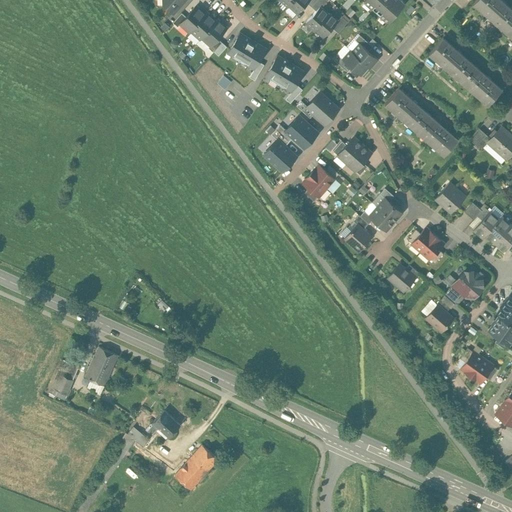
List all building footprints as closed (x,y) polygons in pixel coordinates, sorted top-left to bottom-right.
[(163,0),(164,4),(173,12),(184,0),(163,0)] [(293,0),(289,5),(298,12),(307,2),(308,0),(293,0)] [(316,0),(311,6),(316,10),(320,6),(321,7),(327,0),(316,0)] [(364,0),(388,21),(405,2),(402,0),(364,0)] [(511,8),(502,0),(475,0),(473,3),(511,36),(511,8)] [(186,16),(180,23),(190,31),(191,30),(205,13),(196,5),(186,16)] [(316,10),(306,21),(314,29),(315,28),(328,14),(328,13),(321,7),(320,6),(316,10)] [(181,12),(173,22),(178,26),(180,23),(186,16),(181,12)] [(205,13),(191,30),(200,38),(202,37),(201,37),(216,20),(206,12),(205,13)] [(328,14),(315,28),(324,36),(332,27),(338,20),(329,12),(328,13),(328,14)] [(338,20),(332,27),(338,32),(348,21),(342,16),(338,20)] [(216,20),(201,37),(202,37),(210,45),(211,45),(218,38),(227,27),(217,19),(216,20)] [(267,47),(240,31),(228,52),(254,68),(267,47)] [(373,46),(359,34),(355,39),(359,43),(360,42),(369,51),(373,46)] [(502,89),(443,37),(429,53),(488,104),(502,89)] [(218,38),(211,45),(210,45),(208,47),(213,51),(222,42),(218,38)] [(369,51),(360,42),(359,43),(352,51),(368,66),(370,67),(378,58),(369,51)] [(368,66),(352,51),(350,50),(343,58),(342,59),(352,67),(360,75),(368,66)] [(304,70),(278,54),(266,75),(291,90),(304,70)] [(343,58),(338,54),(334,59),(347,71),(352,67),(342,59),(343,58)] [(223,73),(217,81),(224,87),(230,79),(223,73)] [(458,139),(399,87),(385,103),(444,155),(458,139)] [(320,91),(307,106),(326,122),(339,108),(337,106),(320,91)] [(299,115),(286,130),(304,146),(317,132),(299,115)] [(511,152),(511,135),(501,126),(490,138),(487,142),(507,159),(511,152)] [(490,138),(479,127),(469,139),(481,149),(487,142),(490,138)] [(346,144),(338,154),(347,162),(363,144),(354,136),(346,144)] [(332,149),(335,140),(329,138),(326,148),(332,149)] [(296,156),(277,139),(264,154),(283,170),(296,156)] [(342,140),(333,150),(338,154),(346,144),(342,140)] [(363,144),(347,162),(356,170),(363,162),(372,152),(363,144)] [(363,162),(356,170),(360,174),(368,166),(363,162)] [(339,173),(329,164),(325,169),(335,177),(339,173)] [(325,169),(320,165),(317,168),(315,167),(310,172),(327,187),(335,178),(335,177),(325,169)] [(327,187),(310,172),(302,181),(319,196),(327,187)] [(466,196),(450,182),(435,198),(451,213),(466,196)] [(394,195),(385,187),(380,193),(385,197),(389,200),(394,195)] [(389,200),(385,197),(380,193),(372,201),(378,206),(394,221),(402,211),(389,200)] [(482,210),(473,202),(465,211),(474,219),(477,216),(482,210)] [(394,221),(378,206),(370,215),(369,215),(373,218),(386,229),(394,221)] [(482,210),(477,216),(482,220),(489,211),(485,207),(482,210)] [(370,215),(365,210),(360,215),(368,222),(369,223),(373,218),(369,215),(370,215)] [(482,220),(473,229),(483,237),(486,234),(499,219),(489,211),(482,220)] [(360,215),(359,214),(353,220),(357,223),(363,228),(368,222),(360,215)] [(499,219),(486,234),(495,242),(510,224),(501,216),(499,219)] [(357,223),(345,237),(359,250),(371,235),(363,228),(357,223)] [(511,225),(510,224),(495,242),(504,250),(511,242),(511,241),(511,225)] [(412,242),(411,243),(420,251),(435,234),(426,226),(420,233),(412,242)] [(415,229),(407,238),(412,242),(420,233),(415,229)] [(435,234),(420,251),(429,259),(430,258),(439,249),(444,242),(435,234)] [(439,249),(430,258),(435,262),(443,253),(439,249)] [(400,263),(388,277),(403,290),(415,276),(405,268),(400,263)] [(419,272),(409,264),(405,268),(415,276),(419,272)] [(471,272),(466,272),(464,271),(453,284),(457,288),(456,288),(462,293),(466,297),(467,295),(472,295),(474,296),(482,286),(481,285),(480,280),(482,279),(472,270),(471,272)] [(457,288),(453,284),(448,289),(458,297),(462,293),(456,288),(457,288)] [(458,297),(448,289),(444,293),(455,303),(459,298),(458,297)] [(500,315),(511,323),(511,297),(510,296),(497,314),(500,315)] [(450,307),(440,298),(436,303),(437,304),(437,303),(446,311),(450,307)] [(446,311),(437,303),(437,304),(426,317),(441,331),(453,317),(446,311)] [(511,323),(500,315),(489,330),(498,337),(509,344),(511,339),(511,323)] [(509,344),(498,337),(495,341),(505,349),(509,344)] [(119,356),(100,347),(86,378),(105,387),(119,356)] [(467,347),(460,358),(465,361),(472,351),(467,347)] [(483,357),(473,350),(472,351),(465,361),(460,368),(470,375),(483,357)] [(483,357),(470,375),(480,383),(485,376),(492,365),(493,364),(483,357)] [(79,367),(65,361),(50,394),(56,396),(58,390),(67,394),(79,367)] [(497,369),(492,365),(485,376),(490,379),(497,369)] [(511,395),(509,394),(502,403),(511,410),(511,395)] [(511,410),(502,403),(495,413),(511,425),(511,410)] [(180,424),(164,409),(146,430),(152,434),(158,427),(169,436),(170,435),(172,436),(174,433),(174,431),(180,424)] [(149,439),(133,426),(128,432),(144,445),(149,439)] [(126,432),(74,510),(77,511),(85,511),(135,439),(126,432)] [(218,458),(202,444),(175,474),(191,488),(218,458)]
